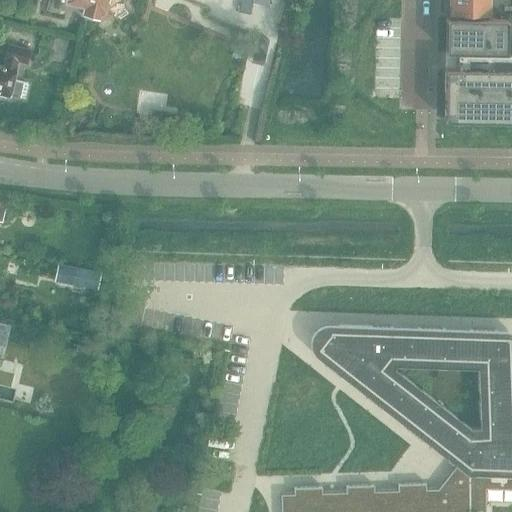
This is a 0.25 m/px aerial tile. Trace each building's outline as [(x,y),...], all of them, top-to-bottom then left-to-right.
[(63,0),(63,2),(83,8),(81,16),(98,21),(104,0),(63,0)] [(449,0),(449,13),(487,14),(487,0),(449,0)] [(506,19),(446,18),(445,52),(445,68),(443,120),(511,121),(511,52),(506,52),(506,19)] [(13,62),(25,65),(28,51),(6,46),(0,67),(0,66),(0,95),(4,96),(5,92),(23,96),(26,85),(9,80),(13,62)] [(437,488),(425,488),(425,482),(397,483),(397,489),(373,490),(372,484),(345,485),(344,491),(321,492),(321,486),(292,486),(293,493),(279,493),(279,511),(511,511),(511,334),(511,333),(510,332),(509,331),(507,331),(506,331),(505,330),(496,330),(468,329),(444,328),(416,327),(392,326),(338,325),(328,324),(327,325),(326,325),(325,325),(324,325),(323,325),(322,326),(321,326),(320,327),(319,327),(317,329),(315,331),(314,334),(313,336),(313,339),(313,341),(314,343),(315,346),(316,348),(317,349),(319,351),(325,356),(322,361),(344,378),(363,393),(385,410),(404,425),(426,442),(444,456),(454,465),(437,488)]
